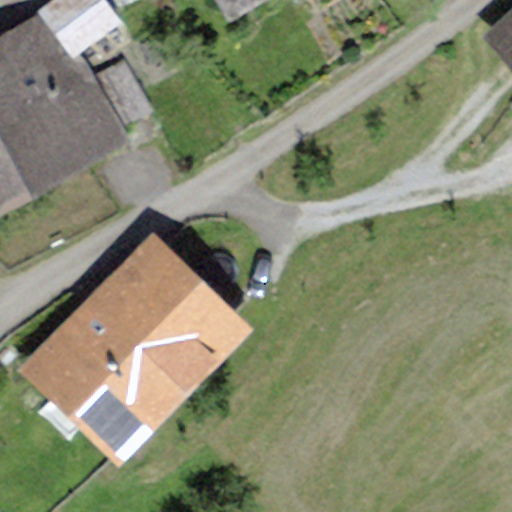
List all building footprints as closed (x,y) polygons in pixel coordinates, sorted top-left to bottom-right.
[(106,21),(90,0),(68,0),(53,11),(77,43),(106,21)] [(31,168),(104,129),(45,19),(0,43),(0,125),(6,122),(31,168)] [(511,33),(502,43),(511,54),(511,33)] [(0,184),(31,168),(6,122),(0,125),(0,184)] [(117,434),(229,322),(161,255),(49,368),(117,434)]
